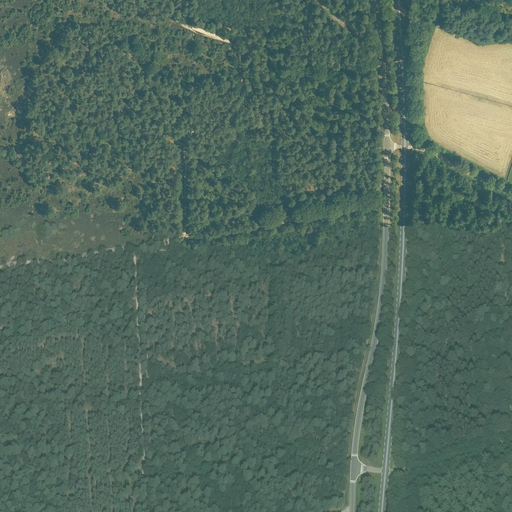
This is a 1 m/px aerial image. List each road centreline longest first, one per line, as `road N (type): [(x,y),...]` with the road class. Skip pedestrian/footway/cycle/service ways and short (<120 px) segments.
road 1 (unknown): [(175,0),(176,21),(229,43),(230,71),(225,87),(185,126),(182,215),(141,252),(153,511)]
road 2 (primary): [(385,471),(406,269),(404,147)]
road 3 (tertiary): [(353,467),(380,311),(387,147)]
road 4 (track): [(511,296),(491,377),(491,409),(511,472)]
road 5 (tertiary): [(387,147),(375,0)]
road 6 (primary): [(404,147),(398,0)]
